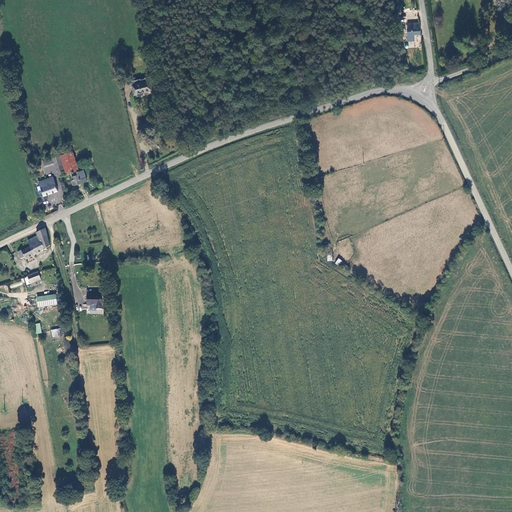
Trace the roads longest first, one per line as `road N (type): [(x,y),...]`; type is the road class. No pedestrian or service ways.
road 1 (unclassified): [(419,95),(369,92),(210,146),(0,243)]
road 2 (unclassified): [(511,271),(441,118),(419,95)]
